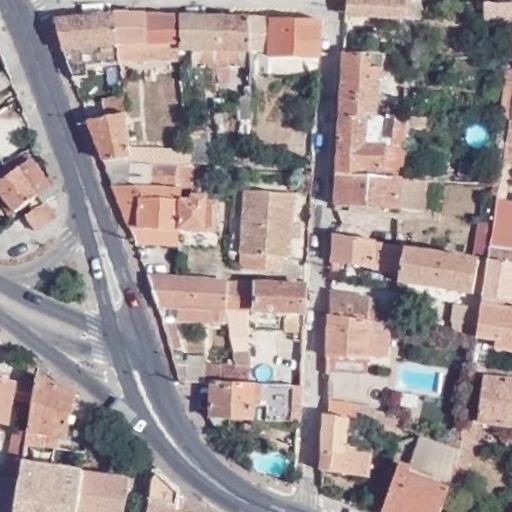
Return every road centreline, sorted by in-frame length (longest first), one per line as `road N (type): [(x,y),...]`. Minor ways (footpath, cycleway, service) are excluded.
road 1 (residential): [(97,0),(331,10),(306,511)]
road 2 (secondary): [(132,355),(123,274),(76,172)]
road 3 (secondary): [(6,0),(76,172)]
road 4 (secondary): [(84,206),(101,296),(132,355)]
road 5 (secondary): [(132,355),(0,284)]
road 6 (secondary): [(47,344),(164,435)]
road 7 (secondary): [(164,435),(224,488),(272,511)]
